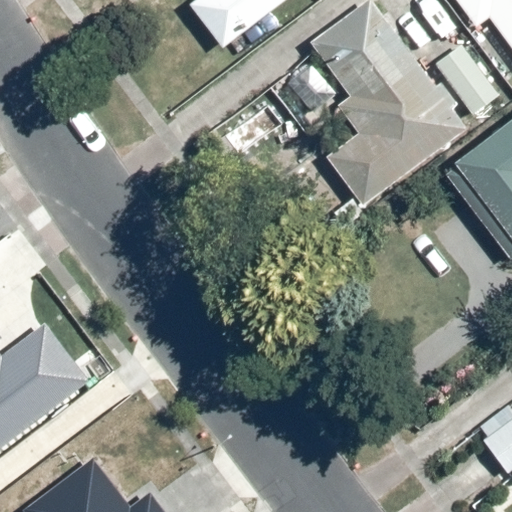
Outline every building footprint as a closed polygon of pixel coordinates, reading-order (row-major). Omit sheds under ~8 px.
[(280,0),(196,0),(188,7),(219,47),(280,0)] [(511,0),(454,0),(474,25),(486,16),(511,51),(511,0)] [(434,88),(409,56),(403,61),(359,4),(308,44),(348,97),(337,106),(357,133),(325,158),(362,206),(465,127),(473,121),(469,117),(499,95),(461,43),(433,63),(445,80),(434,88)] [(511,118),(450,166),(511,247),(511,118)] [(6,349),(0,340),(0,446),(85,385),(41,324),(6,349)] [(511,470),(511,412),(506,405),(472,433),(507,475),(511,470)] [(127,511),(92,464),(31,510),(32,511),(156,511),(146,498),(127,511)]
